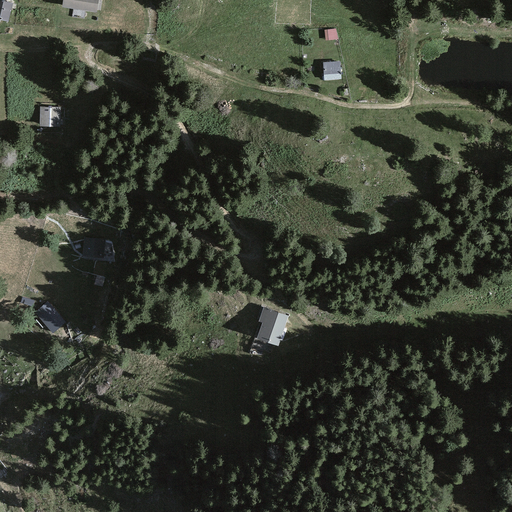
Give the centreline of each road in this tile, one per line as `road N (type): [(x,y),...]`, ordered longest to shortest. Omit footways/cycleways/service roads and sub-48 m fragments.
road 1 (track): [(406,106),(356,108),(153,49),(0,43)]
road 2 (track): [(97,46),(94,60),(105,75),(169,107),(230,224),(256,241),(252,258)]
road 3 (track): [(0,197),(129,189),(200,237),(252,258)]
